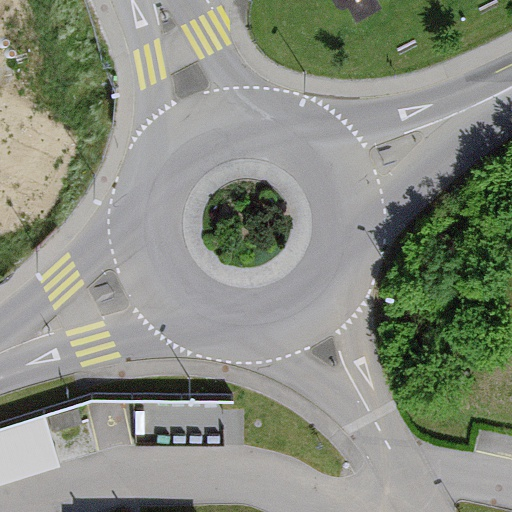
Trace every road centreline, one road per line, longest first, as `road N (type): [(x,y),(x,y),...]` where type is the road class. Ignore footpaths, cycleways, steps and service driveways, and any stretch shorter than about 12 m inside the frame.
road 1 (residential): [(310,511),(239,487),(94,489),(11,511)]
road 2 (residential): [(299,314),(403,505)]
road 3 (secondary): [(511,90),(336,167)]
road 4 (secondary): [(225,123),(190,139),(160,170),(147,200),(152,262)]
road 5 (secondary): [(152,262),(174,296),(228,325),(268,325),(299,314)]
road 6 (secondary): [(152,262),(0,348)]
road 7 (secondary): [(299,314),(325,294),(347,256),(352,222),(336,167)]
road 8 (residential): [(225,123),(158,0)]
road 9 (secondary): [(336,167),(286,128),(225,123)]
